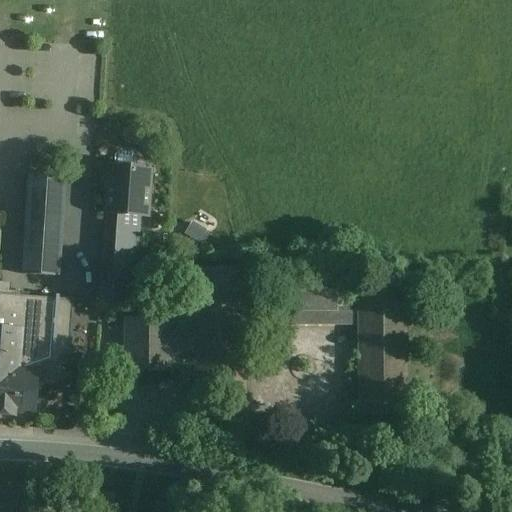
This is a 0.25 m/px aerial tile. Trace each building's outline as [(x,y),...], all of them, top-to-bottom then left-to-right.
[(109,168),(106,214),(139,217),(148,217),(151,170),(109,168)] [(65,177),(29,175),(22,275),(58,278),(65,177)] [(139,217),(106,214),(100,302),(133,305),(139,217)] [(36,378),(42,378),(43,381),(45,383),(48,384),(53,384),(56,382),(60,377),(60,371),(58,368),(59,355),(53,354),(57,300),(0,295),(0,223),(1,216),(0,216),(0,414),(33,417),(36,378)] [(243,270),(198,270),(198,314),(166,314),(166,320),(129,320),(129,373),(168,373),(168,361),(198,361),(198,395),(242,395),(243,327),(243,312),(243,270)] [(300,293),(300,312),(349,311),(349,274),(335,274),(335,293),(300,293)] [(407,287),(361,287),(361,311),(361,326),(361,417),(403,417),(403,327),(407,327),(407,287)] [(300,312),(243,312),(243,327),(361,326),(361,311),(349,311),(300,312)]
